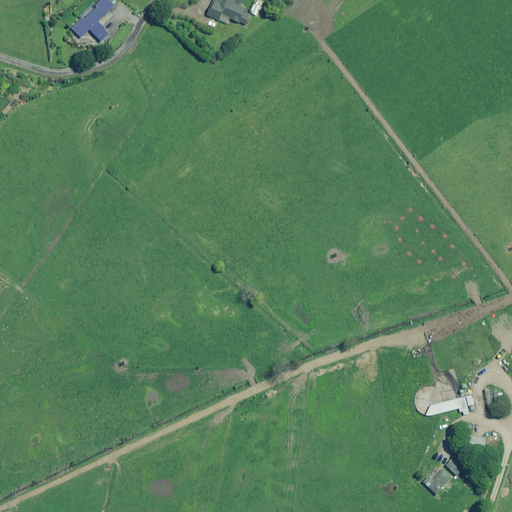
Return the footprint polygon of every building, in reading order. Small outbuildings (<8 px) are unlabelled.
[(95,3),(84,13),(86,15),(72,29),(81,37),(89,29),(102,42),(110,34),(97,21),(114,5),(109,0),(100,0),(96,4),(95,3)] [(235,2),(236,0),(213,0),(207,15),(229,25),(231,20),(240,24),(240,23),(246,25),(250,16),(244,13),(246,7),(235,2)] [(262,5),(255,2),(251,13),(258,15),(262,5)] [(425,416),(432,416),(459,409),(460,413),(465,411),(464,407),(474,404),(472,395),(430,406),(425,416)] [(485,438),(470,437),(469,446),(484,447),(485,438)] [(464,468),(453,459),(446,466),(457,475),(464,468)] [(433,479),(429,475),(422,482),(437,495),(452,478),(442,469),(433,479)]
